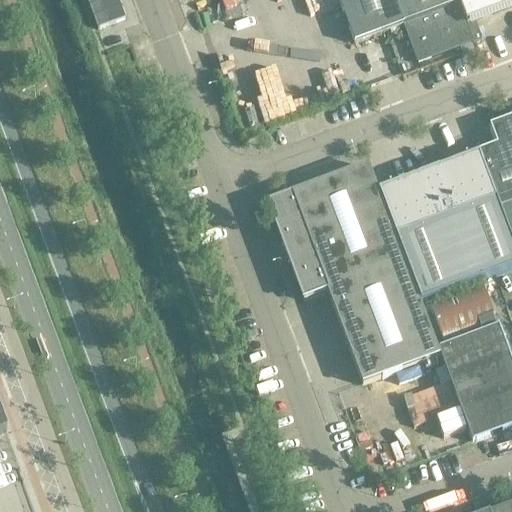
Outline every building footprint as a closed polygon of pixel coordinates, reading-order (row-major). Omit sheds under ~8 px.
[(125,20),(117,0),(85,0),(97,31),(125,20)] [(336,0),(354,45),(402,27),(392,0),(336,0)] [(392,0),(402,27),(459,6),(456,0),(392,0)] [(511,0),(456,0),(459,6),(474,44),(481,41),(474,22),(511,7),(511,0)] [(459,6),(402,27),(416,65),(471,44),(472,45),(473,45),(474,44),(459,6)] [(496,148),(478,155),(499,212),(511,246),(511,120),(489,129),(496,148)] [(511,249),(478,157),(378,194),(420,306),(511,271),(511,249)] [(367,169),(292,197),(267,207),(303,302),(327,293),(362,387),(438,358),(403,264),(367,169)] [(480,286),(428,305),(443,347),(496,327),(480,286)] [(511,369),(497,330),(437,353),(471,444),(511,428),(511,369)]
